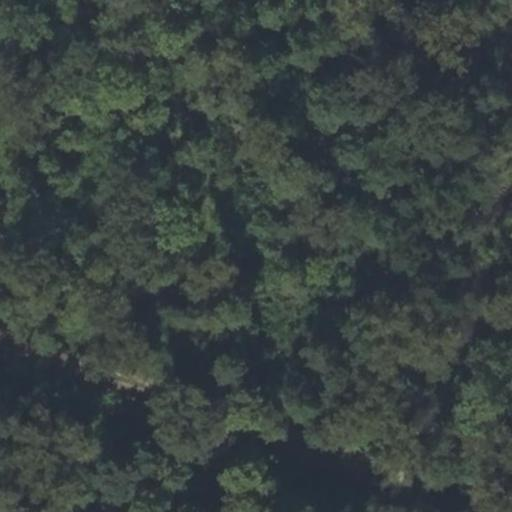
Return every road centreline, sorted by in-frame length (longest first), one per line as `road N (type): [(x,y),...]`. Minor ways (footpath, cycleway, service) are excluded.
road 1 (track): [(203,433),(469,511)]
road 2 (track): [(0,357),(203,433)]
